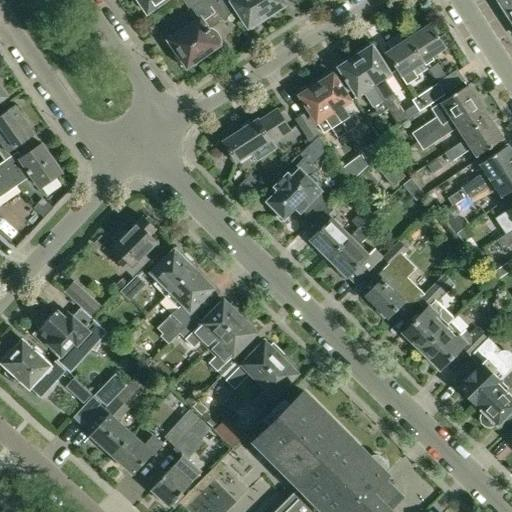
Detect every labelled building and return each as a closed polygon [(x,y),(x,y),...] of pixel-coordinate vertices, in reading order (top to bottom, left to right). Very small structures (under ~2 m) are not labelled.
[(138,0),(145,10),(147,9),(149,11),(164,0),(138,0)] [(189,0),(194,7),(189,10),(196,21),(170,40),(178,52),(175,55),(183,66),(186,64),(188,66),(207,52),(209,55),(217,49),(215,46),(222,41),(222,38),(221,37),(220,34),(219,32),(218,30),(215,28),(213,27),(211,27),(219,21),(233,11),(225,0),(189,0)] [(260,19),(267,14),(257,0),(230,0),(248,27),(251,25),(252,27),(261,21),(260,19)] [(284,0),(257,0),(267,14),(273,10),(274,12),(284,6),(283,4),(286,2),(284,0)] [(511,0),(499,0),(499,1),(504,9),(503,12),(506,17),(509,16),(510,18),(511,16),(511,0)] [(408,37),(424,61),(446,47),(430,23),(408,37)] [(412,69),(424,61),(408,37),(386,52),(406,83),(416,76),(412,69)] [(404,111),(399,102),(384,79),(391,74),(372,46),(356,56),(389,109),(399,123),(408,117),(404,111)] [(380,115),(389,109),(356,56),(339,68),(357,96),(364,91),(380,115)] [(466,59),(460,63),(463,67),(469,63),(466,59)] [(437,82),(445,94),(465,80),(457,69),(445,76),(437,63),(429,68),(437,82)] [(324,80),(317,84),(348,132),(357,126),(352,117),(359,112),(351,100),(334,74),(332,75),(329,73),(324,77),(324,80)] [(303,94),(300,96),(318,122),(324,132),(332,127),(334,132),(339,138),(348,132),(317,84),(310,89),(307,87),(303,90),(303,94)] [(417,141),(431,132),(478,101),(473,93),(474,90),(471,85),(468,85),(467,84),(431,108),(437,117),(412,133),(417,141)] [(424,93),(412,100),(415,104),(419,110),(419,111),(431,103),(424,93)] [(417,141),(414,143),(418,150),(421,147),(423,150),(437,141),(459,126),(463,133),(466,138),(491,121),(488,117),(487,116),(489,113),(485,107),(482,108),(478,101),(431,132),(417,141)] [(0,114),(0,153),(2,157),(9,152),(35,133),(15,104),(0,114)] [(419,110),(415,104),(404,111),(408,117),(419,110)] [(236,160),(236,161),(251,151),(256,160),(276,148),(272,142),(290,130),(277,110),(259,121),(257,118),(223,140),(230,151),(228,153),(232,161),(236,160)] [(306,112),(295,119),(311,144),(320,134),(306,112)] [(501,136),(502,133),(499,128),(496,129),(491,121),(466,138),(444,152),(450,161),(472,146),(477,154),(502,138),(501,136)] [(288,217),(288,213),(297,204),(314,221),(324,210),(329,206),(316,192),(320,189),(320,183),(319,178),(313,173),(317,169),(312,165),(315,162),(329,148),(320,134),(311,144),(300,154),(303,158),(299,162),(300,163),(276,186),(279,190),(267,201),(278,211),(276,213),(276,217),(280,221),(285,221),(288,217)] [(42,143),(23,157),(19,151),(0,164),(0,196),(32,175),(33,177),(40,187),(62,171),(42,143)] [(463,189),(467,195),(511,165),(511,149),(511,147),(508,148),(507,145),(479,163),(485,171),(461,186),(463,189)] [(360,150),(368,164),(374,158),(366,146),(360,150)] [(437,159),(428,165),(433,173),(442,167),(437,159)] [(358,173),(350,162),(343,167),(351,180),(358,173)] [(511,165),(467,195),(472,204),(496,188),(501,196),(511,189),(511,165)] [(416,201),(424,193),(410,177),(402,184),(416,201)] [(249,193),(240,183),(235,189),(244,198),(249,193)] [(511,205),(509,208),(494,217),(505,235),(511,230),(511,205)] [(320,253),(327,260),(350,236),(332,218),(337,214),(329,206),(324,210),(314,221),(307,227),(315,235),(311,240),(322,251),(320,253)] [(441,215),(447,223),(453,231),(463,223),(451,207),(441,215)] [(352,222),(358,228),(368,218),(362,212),(352,222)] [(113,248),(114,248),(124,258),(120,262),(131,273),(146,258),(142,254),(156,241),(155,240),(149,234),(154,228),(152,226),(154,223),(148,217),(146,219),(143,217),(138,223),(127,234),(122,229),(112,240),(116,245),(113,248)] [(375,247),(368,254),(358,244),(367,235),(365,234),(375,225),(368,218),(358,228),(350,236),(327,260),(334,267),(336,265),(356,285),(384,256),(375,247)] [(463,241),(467,238),(468,232),(465,228),(457,233),(463,241)] [(511,230),(497,240),(503,249),(511,243),(511,230)] [(376,285),(366,295),(378,307),(376,310),(383,317),(386,316),(388,317),(395,309),(402,316),(416,301),(424,293),(407,277),(413,271),(416,268),(403,255),(408,250),(406,249),(410,245),(404,238),(400,242),(399,241),(383,257),(390,264),(392,266),(388,270),(386,268),(372,282),(376,285)] [(154,284),(166,296),(196,266),(187,256),(184,259),(175,250),(153,272),(159,279),(154,284)] [(495,270),(489,274),(493,281),(500,277),(511,270),(506,263),(495,270)] [(196,266),(166,296),(178,307),(172,313),(186,327),(197,316),(217,296),(211,289),(212,288),(203,278),(206,275),(196,266)] [(130,300),(146,283),(137,275),(121,291),(130,300)] [(115,285),(121,291),(129,282),(124,277),(115,285)] [(94,319),(103,308),(74,281),(64,291),(83,309),(94,319)] [(421,352),(444,329),(450,323),(453,320),(436,303),(444,295),(433,284),(424,293),(416,301),(425,310),(402,333),(421,352)] [(210,347),(217,339),(244,313),(233,303),(230,306),(224,300),(203,322),(197,316),(186,327),(180,333),(194,347),(202,339),(210,347)] [(72,317),(68,321),(56,310),(50,317),(44,314),(38,321),(40,328),(34,334),(48,346),(50,343),(62,354),(75,340),(80,345),(100,324),(98,322),(97,322),(94,319),(83,309),(74,318),(72,317)] [(172,313),(157,328),(163,334),(161,336),(169,344),(180,333),(186,327),(172,313)] [(244,313),(217,339),(210,347),(218,355),(210,363),(222,376),(236,362),(231,358),(257,333),(251,327),(254,324),(244,313)] [(461,334),(450,323),(444,329),(421,352),(439,370),(462,347),(470,355),(486,339),(476,328),(468,336),(464,331),(461,334)] [(486,339),(470,355),(480,366),(477,370),(476,369),(462,382),(463,383),(457,389),(474,406),(475,405),(499,381),(511,369),(509,365),(510,363),(511,361),(511,356),(509,354),(507,352),(502,351),(499,352),(495,355),(493,352),(496,349),(486,339)] [(58,380),(67,370),(57,360),(53,365),(33,346),(31,348),(23,341),(14,351),(12,349),(4,358),(6,360),(4,362),(21,378),(19,380),(26,386),(28,384),(43,398),(59,381),(58,380)] [(251,373),(259,381),(285,355),(274,344),(271,347),(265,341),(240,367),(236,362),(222,376),(235,389),(251,373)] [(295,365),(285,355),(259,381),(266,389),(251,405),(259,413),(297,374),(291,368),(295,365)] [(511,383),(511,368),(511,369),(499,381),(475,405),(483,413),(481,414),(479,419),(481,423),(484,426),(488,427),(492,426),(494,425),(496,427),(511,411),(511,400),(504,392),(511,383)] [(92,434),(91,435),(102,445),(101,446),(110,455),(111,454),(114,456),(133,435),(118,421),(129,409),(124,404),(136,391),(129,385),(117,398),(106,409),(105,410),(110,415),(92,434)] [(104,385),(95,395),(103,403),(107,406),(116,396),(104,385)] [(389,511),(387,509),(400,497),(382,479),(386,475),(383,472),(384,470),(385,469),(385,467),(385,466),(385,464),(384,463),(384,461),(383,460),(381,459),(380,458),(379,457),(377,457),(375,456),(374,457),(372,457),(371,458),(369,458),(303,391),(290,405),(283,411),(282,410),(271,421),(273,422),(268,427),(255,440),(300,485),(304,490),(281,511),(389,511)] [(192,392),(185,400),(192,406),(199,399),(192,392)] [(83,425),(101,405),(103,403),(94,394),(74,417),(83,425)] [(207,409),(198,401),(193,406),(201,414),(207,409)] [(175,448),(201,419),(190,409),(164,437),(175,448)] [(175,448),(173,450),(180,456),(186,462),(204,442),(202,440),(212,428),(201,419),(175,448)] [(232,431),(224,438),(233,447),(240,439),(232,431)] [(133,435),(114,456),(115,457),(114,458),(123,466),(124,465),(134,473),(151,454),(153,455),(163,444),(153,436),(145,446),(133,435)] [(186,462),(180,456),(151,489),(170,506),(199,474),(186,462)]
